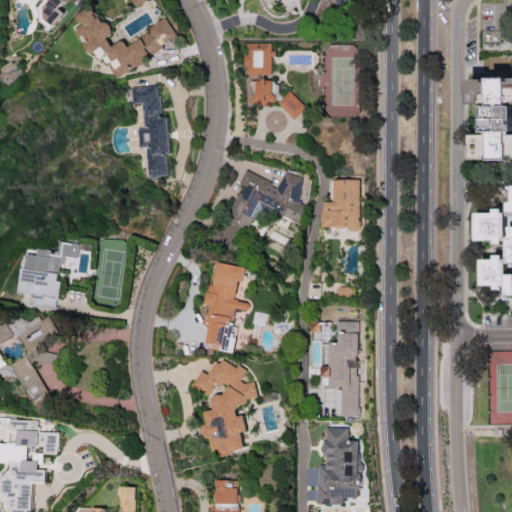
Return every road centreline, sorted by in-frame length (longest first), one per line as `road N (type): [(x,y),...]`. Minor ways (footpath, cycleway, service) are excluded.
road 1 (residential): [(168,511),(140,334),(154,272),(186,216),(215,136),(217,91),(188,0)]
road 2 (primary): [(389,0),(390,421),(398,511)]
road 3 (primary): [(429,511),(426,0)]
road 4 (residential): [(461,511),(456,335)]
